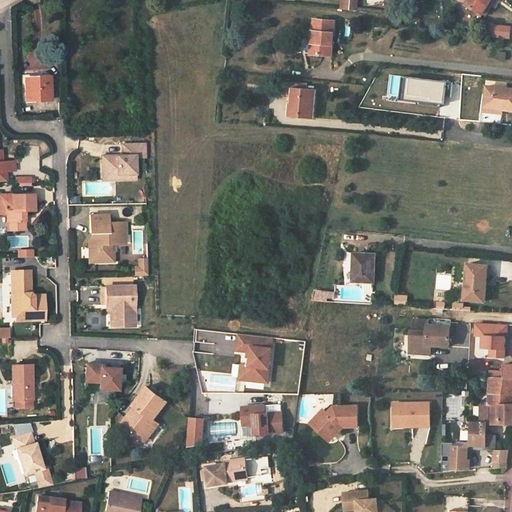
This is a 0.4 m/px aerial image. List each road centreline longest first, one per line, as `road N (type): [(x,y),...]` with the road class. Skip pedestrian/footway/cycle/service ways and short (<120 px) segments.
road 1 (unknown): [(229,0),(195,302),(205,353),(175,386)]
road 2 (residential): [(63,341),(58,143),(46,129),(17,128),(6,116),(0,18)]
road 3 (unknown): [(511,68),(352,58)]
road 4 (residential): [(397,468),(429,483),(511,476)]
